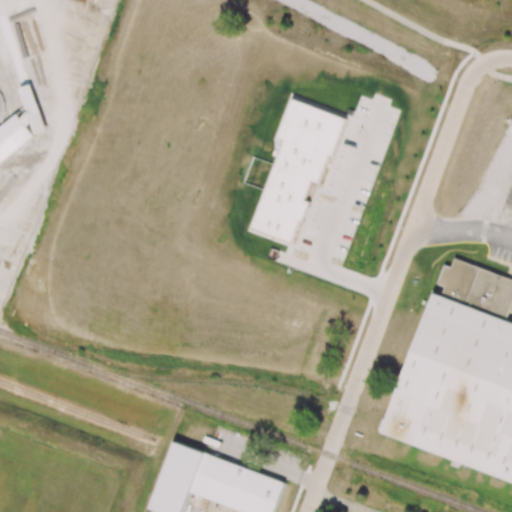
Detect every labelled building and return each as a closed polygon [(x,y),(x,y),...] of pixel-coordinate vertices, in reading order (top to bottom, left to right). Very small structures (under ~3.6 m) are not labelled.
[(0,162),(31,139),(31,126),(34,126),(34,132),(42,132),(43,108),(33,108),(21,117),(18,113),(1,126),(0,124),(0,118),(3,116),(3,99),(0,95),(0,162)] [(345,118),(291,98),(275,140),(281,142),(250,229),(293,245),(308,201),(305,200),(312,181),(321,184),(345,118)] [(444,297),(448,287),(439,284),(447,264),(454,266),(457,258),(511,279),(511,310),(508,321),(444,297)] [(437,294),(387,426),(384,434),(511,482),(511,322),(508,321),(444,297),(437,294)] [(164,511),(153,508),(178,441),(212,453),(197,493),(189,511),(164,511)] [(212,453),(290,483),(279,511),(246,511),(197,493),(212,453)]
